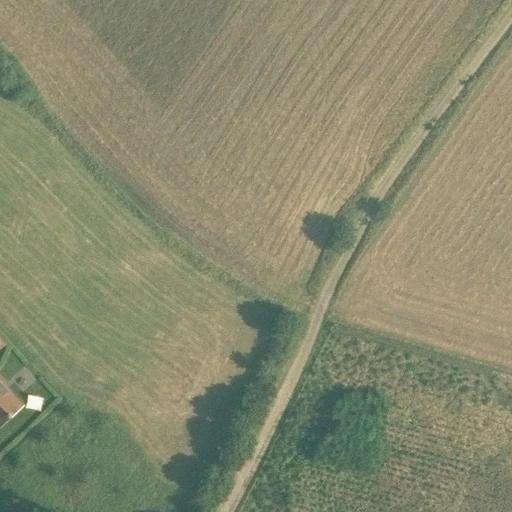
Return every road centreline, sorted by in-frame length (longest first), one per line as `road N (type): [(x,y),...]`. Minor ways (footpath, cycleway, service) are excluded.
road 1 (track): [(511,13),(353,242),(317,316)]
road 2 (track): [(317,316),(221,511)]
